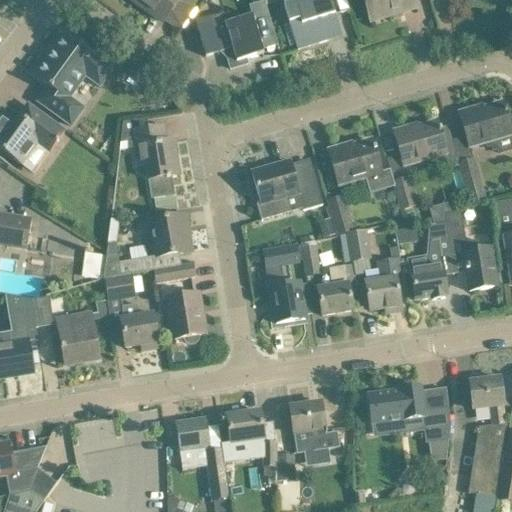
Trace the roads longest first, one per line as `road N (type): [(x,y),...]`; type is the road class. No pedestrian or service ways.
road 1 (residential): [(207,139),(511,62)]
road 2 (unclassified): [(247,377),(511,330)]
road 3 (unclassified): [(0,418),(247,377)]
road 4 (residential): [(247,377),(207,139)]
road 5 (residential): [(207,139),(192,87),(72,0)]
